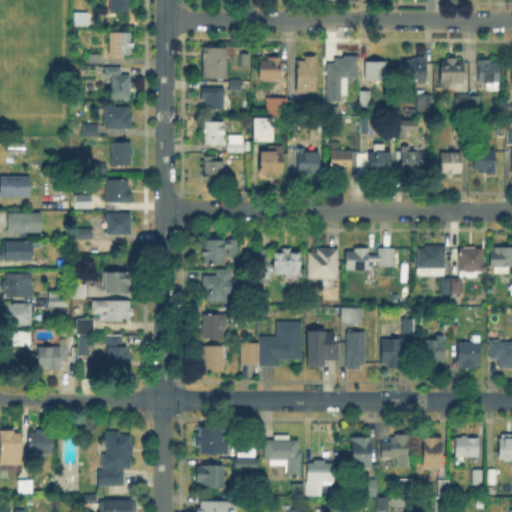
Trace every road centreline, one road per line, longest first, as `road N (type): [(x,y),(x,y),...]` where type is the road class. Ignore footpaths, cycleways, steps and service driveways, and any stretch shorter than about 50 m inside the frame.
road 1 (residential): [(163,400),(165,0)]
road 2 (residential): [(511,402),(163,400)]
road 3 (residential): [(511,210),(164,208)]
road 4 (residential): [(511,21),(165,21)]
road 5 (residential): [(163,400),(0,399)]
